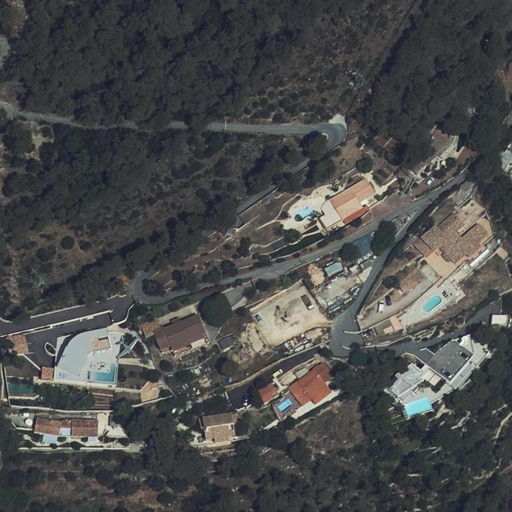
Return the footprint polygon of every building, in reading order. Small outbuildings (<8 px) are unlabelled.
[(488,63),(478,74),(484,80),(494,69),(488,63)] [(470,75),(465,79),(469,84),(474,81),(470,75)] [(490,99),(489,97),(485,93),(475,88),(459,116),(458,118),(460,119),(460,122),(474,123),(483,117),(489,105),(490,104),(490,102),(490,100),(490,99)] [(434,98),(430,94),(425,100),(429,103),(434,98)] [(404,167),(404,170),(410,175),(413,172),(419,177),(429,165),(428,164),(445,146),(451,139),(448,136),(455,128),(447,120),(404,167)] [(458,131),(455,128),(448,136),(451,139),(445,146),(448,150),(456,142),(458,131)] [(385,157),(378,165),(379,167),(387,159),(385,157)] [(327,230),(343,221),(341,218),(360,207),(363,210),(365,214),(369,212),(381,206),(374,194),(372,191),(365,179),(330,200),(332,204),(323,209),(327,216),(321,220),(327,230)] [(360,207),(341,218),(343,221),(345,225),(365,214),(363,210),(360,207)] [(460,231),(467,225),(458,215),(441,230),(439,228),(419,244),(430,256),(443,245),(449,252),(455,259),(458,263),(469,253),(481,243),(491,234),(482,224),(465,238),(460,231)] [(283,238),(270,243),(274,252),(287,247),(283,238)] [(485,247),(481,243),(469,253),(473,258),(485,247)] [(493,252),(487,245),(485,247),(473,258),(471,260),(476,267),(493,252)] [(420,257),(415,252),(410,256),(414,262),(420,257)] [(455,259),(449,252),(447,253),(453,261),(455,259)] [(359,265),(363,271),(372,266),(368,260),(359,265)] [(421,268),(401,283),(408,291),(428,275),(421,268)] [(494,315),(493,324),(506,325),(507,316),(494,315)] [(206,335),(199,317),(181,325),(173,327),(163,331),(162,328),(152,332),(159,351),(170,347),(172,351),(173,353),(191,346),(189,342),(206,335)] [(397,331),(392,320),(381,328),(387,336),(397,331)] [(149,322),(141,325),(143,331),(151,328),(149,322)] [(43,367),(42,380),(107,383),(109,333),(64,331),(62,368),(43,367)] [(26,333),(4,335),(6,354),(28,352),(26,333)] [(191,346),(193,351),(209,345),(206,335),(189,342),(191,346)] [(435,358),(426,368),(428,369),(433,374),(438,368),(445,374),(457,360),(465,351),(452,341),(445,349),(444,348),(442,350),(435,358)] [(174,357),(193,351),(191,346),(173,353),(174,357)] [(172,351),(170,347),(159,351),(161,355),(172,351)] [(433,356),(435,358),(442,350),(440,348),(433,356)] [(449,377),(461,363),(457,360),(445,374),(449,377)] [(312,376),(301,383),(289,391),(298,405),(307,398),(312,404),(328,392),(325,389),(335,382),(324,368),(312,376)] [(428,379),(433,374),(428,369),(423,375),(428,379)] [(300,381),(310,374),(307,370),(296,375),(300,381)] [(300,381),(301,383),(312,376),(310,374),(300,381)] [(257,395),(263,407),(277,399),(271,387),(257,395)] [(150,390),(151,398),(160,397),(159,388),(150,390)] [(151,398),(150,390),(142,391),(143,399),(151,398)] [(314,407),(331,397),(328,392),(312,404),(314,407)] [(332,398),(331,397),(314,407),(316,409),(332,398)] [(298,405),(302,410),(312,404),(307,398),(298,405)] [(213,410),(214,416),(223,415),(222,408),(213,410)] [(223,415),(214,416),(202,418),(203,429),(207,429),(208,439),(216,439),(217,443),(226,443),(225,438),(233,437),(232,426),(236,425),(234,414),(223,415)] [(65,431),(40,428),(38,440),(63,444),(101,445),(101,429),(69,428),(65,431)] [(139,477),(125,478),(126,485),(139,484),(139,477)]
